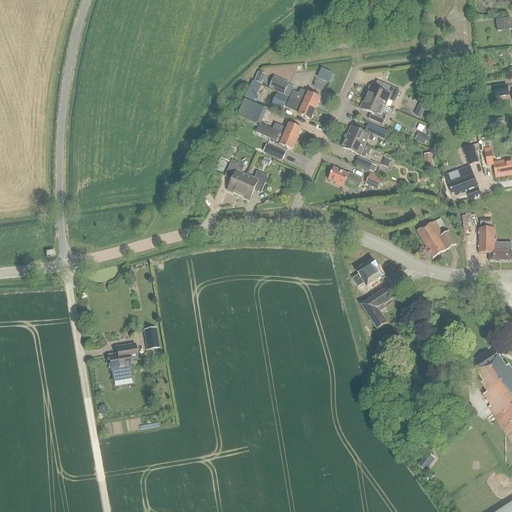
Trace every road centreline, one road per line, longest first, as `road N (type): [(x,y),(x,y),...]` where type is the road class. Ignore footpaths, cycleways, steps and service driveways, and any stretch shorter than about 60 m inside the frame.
road 1 (tertiary): [(511,279),(452,277),(349,236),(287,225)]
road 2 (tertiary): [(287,225),(210,229),(65,266)]
road 3 (residential): [(287,225),(359,67)]
